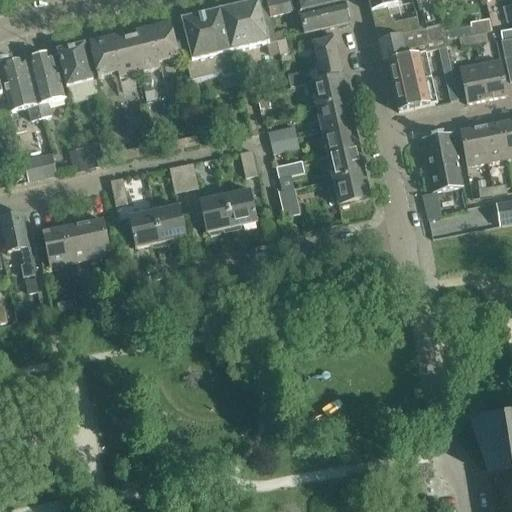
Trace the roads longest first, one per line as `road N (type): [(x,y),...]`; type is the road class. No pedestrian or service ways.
road 1 (residential): [(470,511),(466,484),(447,457),(405,233)]
road 2 (residential): [(131,293),(405,233)]
road 3 (residential): [(136,0),(0,33)]
road 4 (residential): [(386,136),(356,0)]
road 5 (residential): [(386,136),(511,110)]
